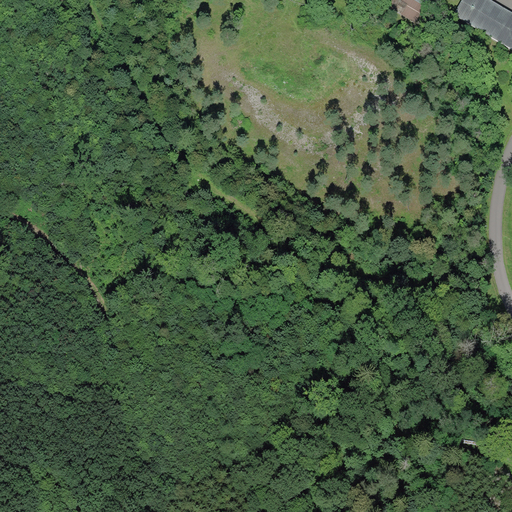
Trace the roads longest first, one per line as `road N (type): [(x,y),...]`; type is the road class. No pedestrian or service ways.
road 1 (track): [(80,0),(89,31),(176,157),(244,217),(331,260),(511,326)]
road 2 (track): [(0,215),(53,250),(100,312),(148,511)]
road 3 (unclassified): [(511,303),(498,272),(495,221),(511,157)]
